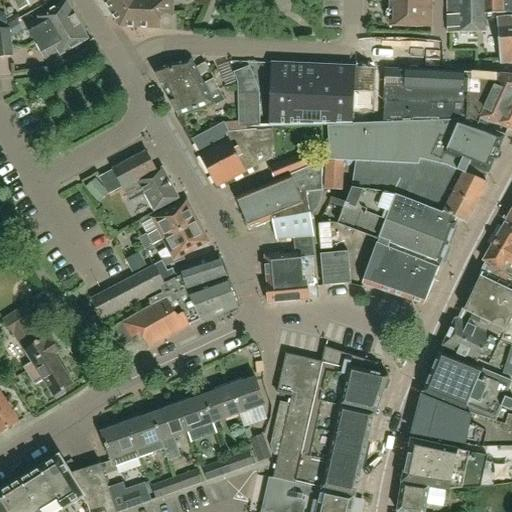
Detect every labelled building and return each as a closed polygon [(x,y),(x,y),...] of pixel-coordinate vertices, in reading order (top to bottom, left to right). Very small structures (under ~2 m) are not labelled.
[(12,0),(19,12),(31,5),(39,0),(12,0)] [(103,0),(120,27),(135,0),(103,0)] [(135,0),(120,27),(159,28),(160,14),(173,14),(174,0),(135,0)] [(390,0),(389,26),(431,28),(431,0),(390,0)] [(511,0),(446,0),(447,34),(486,33),(485,15),(503,14),(503,13),(511,14),(511,0)] [(68,3),(40,19),(41,20),(27,28),(35,43),(49,35),(61,29),(63,32),(79,23),(68,3)] [(511,16),(497,18),(500,65),(511,64),(511,16)] [(17,19),(7,25),(14,36),(24,30),(17,19)] [(89,40),(79,23),(63,32),(61,29),(49,35),(35,43),(45,61),(59,52),(61,56),(89,40)] [(10,29),(1,31),(0,30),(0,58),(13,57),(10,29)] [(172,63),(165,65),(154,69),(166,92),(202,79),(200,75),(209,70),(205,62),(196,67),(192,60),(180,62),(172,63)] [(272,64),(271,125),(351,124),(352,68),(272,64)] [(382,86),(380,106),(457,112),(458,112),(460,92),(460,89),(472,90),(473,73),(403,68),(383,67),(381,86),(382,86)] [(373,68),(354,68),(353,92),(372,92),(373,68)] [(457,112),(456,119),(461,119),(477,125),(479,119),(478,119),(487,95),(488,92),(477,91),(478,73),(473,73),(472,90),(460,89),(460,92),(458,112),(457,112)] [(511,75),(478,73),(477,91),(488,92),(487,95),(490,96),(488,99),(511,107),(511,75)] [(202,79),(166,92),(179,115),(215,103),(210,94),(219,89),(213,78),(204,83),(202,79)] [(258,92),(242,93),(242,126),(259,126),(258,92)] [(487,95),(478,119),(479,119),(511,130),(511,107),(488,99),(490,96),(487,95)] [(443,163),(484,182),(488,174),(504,137),(501,135),(500,136),(489,131),(460,120),(353,123),(353,125),(327,125),(328,159),(354,161),(416,164),(420,159),(442,164),(443,163)] [(201,154),(199,155),(217,187),(255,166),(246,149),(259,148),(259,147),(273,146),(271,130),(256,131),(256,130),(229,133),(224,123),(193,140),(201,154)] [(147,153),(113,171),(130,203),(145,195),(154,213),(180,199),(163,168),(157,171),(147,153)] [(275,179),(306,166),(300,153),(269,166),(275,179)] [(306,166),(275,179),(235,197),(249,230),(273,220),(277,238),(294,237),(313,236),(315,236),(312,216),(319,207),(323,191),(323,189),(321,159),(306,166)] [(354,161),(351,188),(397,195),(403,194),(457,219),(466,223),(487,184),(484,182),(443,163),(442,164),(420,159),(416,164),(354,161)] [(324,161),(323,190),(343,191),(344,162),(324,161)] [(397,195),(351,188),(344,206),(362,213),(362,211),(447,245),(457,219),(403,194),(397,195)] [(156,231),(148,236),(140,240),(145,250),(153,246),(162,242),(198,222),(187,202),(151,222),(156,231)] [(362,213),(344,206),(338,224),(379,239),(379,238),(390,242),(389,245),(438,265),(447,245),(362,211),(362,213)] [(198,222),(162,242),(173,262),(209,243),(198,222)] [(511,225),(508,223),(506,226),(504,224),(483,261),(511,280),(511,225)] [(332,249),(330,224),(319,225),(321,250),(332,249)] [(313,236),(294,237),(296,254),(265,257),(268,286),(266,286),(266,289),(265,292),(268,298),(269,303),(318,299),(313,236)] [(379,238),(379,239),(363,284),(377,289),(424,304),(438,265),(389,245),(390,242),(379,238)] [(321,254),(324,286),(352,284),(349,252),(321,254)] [(139,253),(126,261),(133,274),(146,267),(139,253)] [(173,269),(166,272),(162,263),(93,300),(104,321),(162,290),(164,294),(164,295),(149,302),(153,309),(179,295),(179,296),(189,291),(224,276),(218,260),(182,271),(183,274),(175,276),(173,269)] [(511,287),(478,271),(456,316),(500,340),(511,346),(511,345),(511,287)] [(179,295),(153,309),(104,335),(113,353),(133,342),(131,338),(140,333),(148,349),(183,331),(182,328),(201,321),(202,322),(238,308),(226,279),(190,293),(189,291),(179,296),(179,295)] [(38,344),(32,335),(24,324),(33,318),(25,304),(3,317),(19,343),(32,364),(23,369),(34,387),(43,381),(55,401),(65,395),(63,392),(72,386),(53,357),(58,354),(51,341),(46,345),(44,342),(38,344)] [(488,365),(500,340),(456,317),(441,349),(476,364),(477,361),(488,365)] [(504,371),(503,374),(511,377),(511,345),(511,346),(506,363),(504,371)] [(322,491),(354,498),(373,416),(374,416),(388,378),(350,369),(352,358),(353,358),(353,357),(324,347),(321,362),(285,354),(276,393),(292,397),(290,405),(280,403),(270,447),(274,456),(278,457),(273,479),(322,491)] [(511,381),(440,352),(423,395),(475,416),(488,419),(496,422),(502,408),(511,411),(511,400),(506,398),(511,382),(511,381)] [(256,379),(229,388),(239,415),(265,406),(256,379)] [(239,415),(229,388),(204,397),(213,424),(239,415)] [(4,401),(0,394),(0,434),(18,424),(9,410),(12,408),(7,399),(4,401)] [(422,396),(412,435),(465,444),(471,416),(422,396)] [(204,397),(178,407),(187,434),(213,424),(204,397)] [(187,434),(178,407),(152,415),(162,442),(169,462),(181,458),(174,438),(187,434)] [(501,428),(511,432),(511,415),(506,414),(501,428)] [(162,442),(152,415),(126,425),(139,460),(165,450),(162,442)] [(139,460),(126,425),(100,434),(110,461),(113,468),(139,460)] [(263,435),(251,439),(259,463),(271,458),(264,437),(263,435)] [(410,441),(402,483),(423,486),(449,490),(462,489),(481,487),(487,456),(470,452),(410,441)] [(250,452),(226,460),(230,473),(254,464),(250,452)] [(0,511),(91,511),(89,504),(81,491),(71,474),(60,456),(19,482),(0,493),(0,511)] [(226,460),(203,468),(208,481),(230,473),(226,460)] [(89,504),(91,511),(116,511),(101,464),(71,474),(89,504)] [(198,470),(175,479),(179,491),(203,482),(198,470)] [(322,491),(273,479),(269,478),(260,511),(350,511),(354,498),(322,491)] [(175,479),(152,487),(156,499),(179,491),(175,479)] [(423,486),(402,483),(396,511),(425,511),(426,504),(443,507),(445,491),(423,488),(423,486)] [(139,492),(123,498),(127,510),(143,504),(139,492)]
